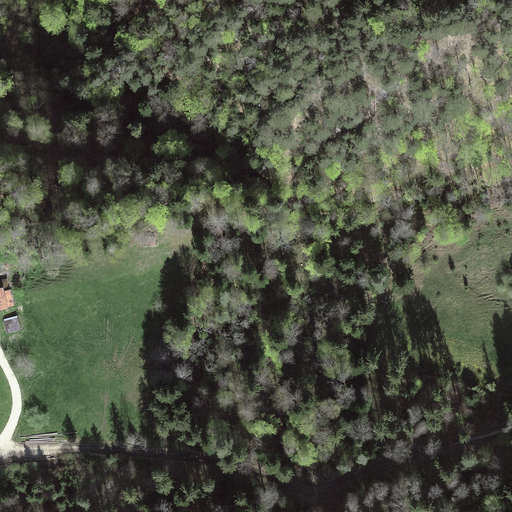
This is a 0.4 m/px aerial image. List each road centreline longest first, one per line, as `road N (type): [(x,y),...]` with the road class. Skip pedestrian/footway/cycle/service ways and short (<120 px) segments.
road 1 (track): [(0,448),(199,455),(314,492),(511,427)]
road 2 (track): [(194,511),(102,471),(75,449)]
